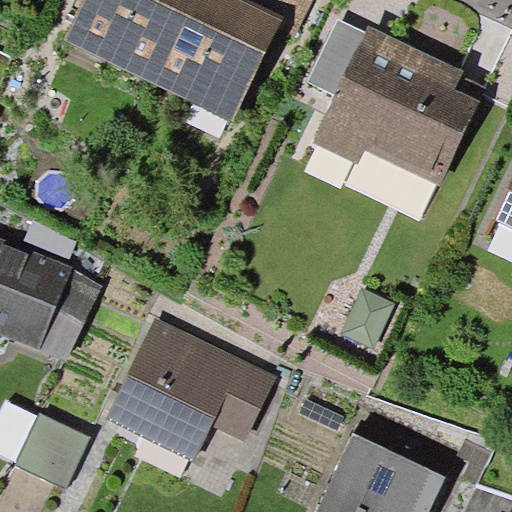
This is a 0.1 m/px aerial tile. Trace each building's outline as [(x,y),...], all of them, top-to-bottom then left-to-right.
[(81,0),(65,39),(232,121),(266,49),(274,36),(278,30),(283,19),(244,0),(81,0)] [(244,0),(283,19),(278,30),(294,39),(313,0),(244,0)] [(335,94),(365,30),(337,18),(307,82),(335,94)] [(464,69),(367,24),(365,30),(335,94),(312,142),(358,163),(365,148),(440,183),(486,85),(462,74),(464,69)] [(511,176),(492,218),(511,227),(511,176)] [(34,218),(23,248),(67,265),(77,241),(34,218)] [(23,248),(0,238),(0,332),(39,348),(66,360),(103,286),(74,268),(67,265),(23,248)] [(277,376),(156,318),(107,418),(194,461),(211,425),(245,441),(277,376)] [(0,454),(17,462),(38,416),(5,401),(0,411),(0,454)] [(91,436),(40,413),(38,416),(17,462),(16,465),(67,489),(91,436)] [(428,511),(446,475),(353,432),(315,511),(428,511)]
